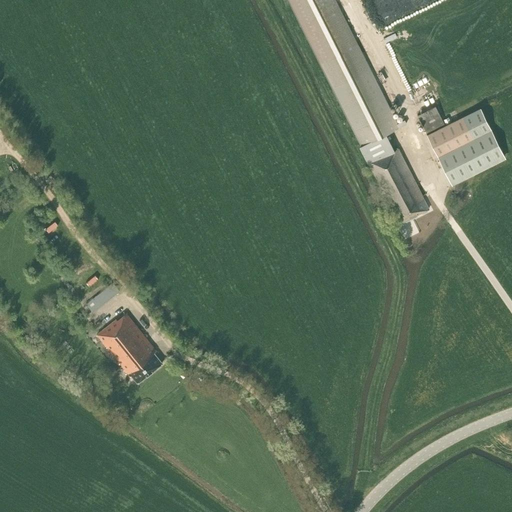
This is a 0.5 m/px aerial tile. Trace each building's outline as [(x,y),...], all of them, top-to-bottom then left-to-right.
[(398,148),(382,156),(374,141),(399,127),(335,0),(288,0),(361,146),(360,146),(368,163),(399,223),(428,209),(398,148)] [(417,115),(426,133),(444,124),(435,106),(417,115)] [(481,108),(427,135),(451,183),(504,157),(481,108)] [(86,304),(93,311),(119,290),(113,283),(86,304)] [(97,334),(130,376),(131,375),(137,382),(162,363),(154,353),(156,351),(126,313),(117,320),(116,319),(97,334)]
